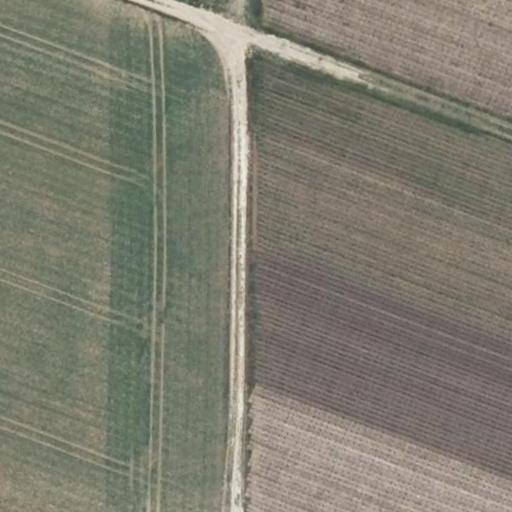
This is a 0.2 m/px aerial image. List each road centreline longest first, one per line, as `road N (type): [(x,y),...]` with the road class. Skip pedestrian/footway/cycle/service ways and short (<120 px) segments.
road 1 (track): [(213,26),(227,46),(236,111),(228,511)]
road 2 (track): [(511,135),(146,0)]
